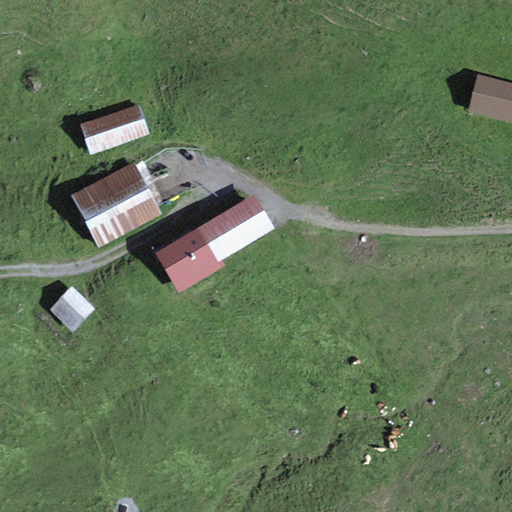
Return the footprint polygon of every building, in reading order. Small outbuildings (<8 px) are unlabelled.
[(511,88),(479,80),(472,109),(511,119),(511,88)] [(83,126),(91,150),(146,133),(138,108),(83,126)] [(75,197),(99,244),(158,214),(134,167),(75,197)] [(182,286),(218,264),(215,259),(267,228),(252,203),(164,256),(182,286)] [(61,315),(74,327),(91,309),(77,296),(61,315)]
